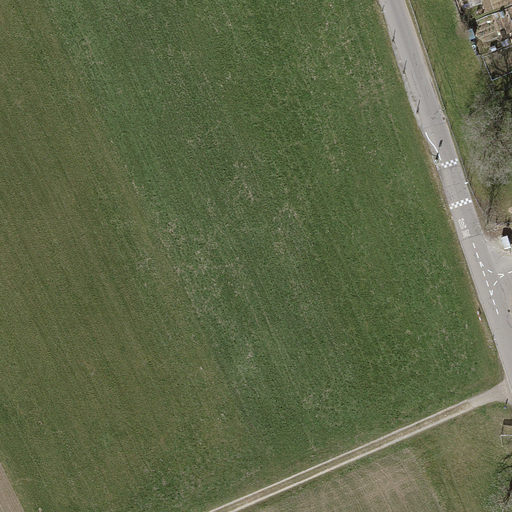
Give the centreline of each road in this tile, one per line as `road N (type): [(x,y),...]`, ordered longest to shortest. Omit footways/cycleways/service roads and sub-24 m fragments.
road 1 (track): [(511,390),(228,511)]
road 2 (unclassified): [(391,0),(486,273)]
